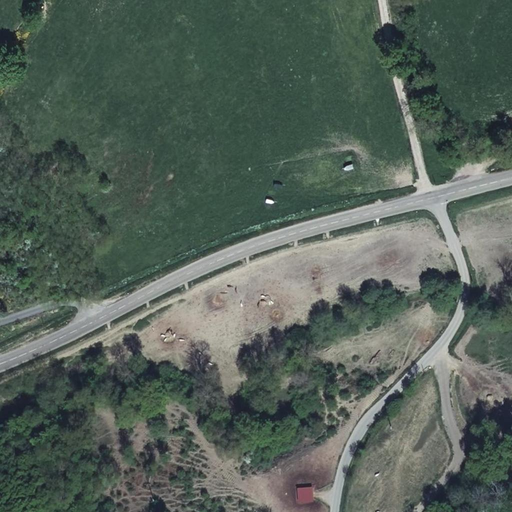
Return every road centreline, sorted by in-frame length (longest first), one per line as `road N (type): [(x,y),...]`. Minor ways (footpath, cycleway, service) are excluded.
road 1 (unclassified): [(433,197),(459,253),(468,298),(436,352),(359,434),(345,457),(333,511)]
road 2 (secondary): [(433,197),(227,258),(99,320)]
road 3 (track): [(433,197),(383,0)]
